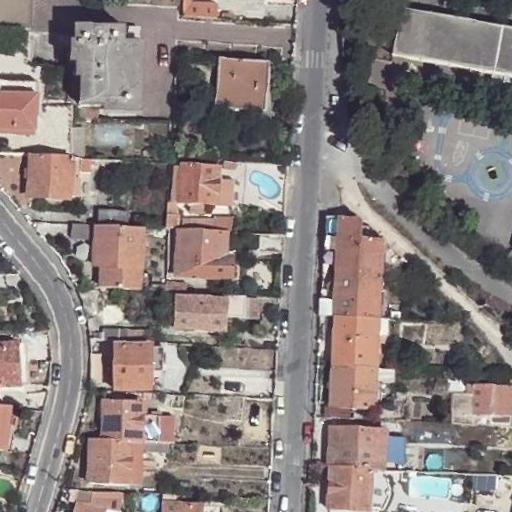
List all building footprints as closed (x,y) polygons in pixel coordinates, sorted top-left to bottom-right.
[(29,0),(0,0),(0,25),(28,27),(29,0)] [(191,15),(191,0),(182,0),(182,14),(191,15)] [(191,0),(191,15),(217,17),(218,7),(218,2),(205,0),(191,0)] [(490,74),(511,77),(511,28),(400,7),(396,27),(385,25),(382,45),(392,47),(391,55),(490,74)] [(0,40),(27,44),(28,27),(0,25),(0,40)] [(81,105),(128,107),(129,89),(137,89),(139,42),(137,42),(124,42),(125,26),(76,25),(76,40),(83,40),(83,60),(81,105)] [(138,27),(125,26),(124,42),(137,42),(138,27)] [(72,59),(83,60),(83,40),(76,40),(73,40),(72,59)] [(268,62),(218,58),(213,107),(231,108),(264,111),(268,64),(268,62)] [(264,111),(231,108),(230,117),(269,121),(269,88),(268,64),(264,111)] [(493,105),(511,108),(511,77),(490,74),(485,96),(495,98),(493,105)] [(0,93),(24,95),(25,82),(0,79),(0,93)] [(24,95),(39,97),(40,84),(25,82),(24,95)] [(129,89),(128,107),(136,107),(137,89),(129,89)] [(0,129),(23,132),(24,95),(0,93),(0,129)] [(24,95),(23,132),(35,132),(39,97),(24,95)] [(72,132),(71,158),(85,160),(85,133),(72,132)] [(71,158),(31,155),(29,196),(69,199),(71,167),(71,158)] [(121,170),(122,161),(90,160),(85,160),(71,158),(71,167),(90,168),(121,170)] [(218,166),(182,163),(179,204),(215,207),(215,205),(232,206),(234,181),(217,180),(218,166)] [(71,167),(69,199),(87,201),(90,168),(71,167)] [(166,214),(173,215),(175,205),(168,204),(166,214)] [(97,227),(127,228),(128,213),(98,211),(97,227)] [(164,231),(168,232),(169,231),(172,230),(173,215),(166,214),(164,231)] [(336,299),(335,317),(377,319),(382,238),(364,237),(359,237),(360,226),(360,219),(359,218),(325,216),(324,235),(339,236),(336,299)] [(193,221),(192,231),(202,232),(203,222),(193,221)] [(96,242),(97,227),(72,225),(70,240),(96,242)] [(139,270),(142,230),(127,228),(97,227),(96,242),(94,266),(101,267),(109,267),(139,270)] [(192,231),(179,231),(176,276),(231,280),(233,257),(225,257),(226,234),(202,232),(192,231)] [(283,254),(284,237),(260,236),(259,252),(283,254)] [(128,291),(138,291),(138,287),(139,270),(109,267),(101,267),(99,288),(108,289),(128,291)] [(4,274),(0,274),(0,294),(10,293),(4,274)] [(166,292),(187,293),(187,284),(166,282),(166,288),(166,292)] [(87,288),(75,287),(83,309),(92,306),(91,301),(87,288)] [(126,304),(128,291),(108,289),(99,288),(87,288),(91,301),(126,304)] [(258,298),(228,296),(228,300),(176,297),(174,327),(227,331),(227,317),(257,319),(258,298)] [(321,298),(320,315),(335,317),(336,299),(321,298)] [(87,320),(90,331),(99,328),(96,317),(87,320)] [(335,317),(332,367),(375,369),(376,335),(377,319),(335,317)] [(377,319),(376,335),(384,336),(386,320),(377,319)] [(105,340),(156,344),(156,333),(106,330),(105,335),(105,340)] [(0,388),(21,386),(19,341),(0,341),(0,388)] [(19,341),(21,386),(29,386),(26,341),(19,341)] [(151,380),(151,348),(151,346),(114,346),(114,388),(150,390),(151,380)] [(163,348),(151,348),(151,380),(163,380),(163,348)] [(99,357),(91,356),(89,381),(89,390),(97,390),(99,357)] [(332,367),(330,406),(350,407),(375,409),(375,399),(377,382),(377,370),(375,369),(332,367)] [(394,370),(377,370),(377,382),(382,382),(389,382),(393,383),(394,370)] [(471,423),(472,425),(495,426),(509,427),(511,427),(511,387),(473,385),(473,394),(471,423)] [(449,422),(471,423),(473,394),(451,392),(450,399),(449,422)] [(131,442),(140,443),(170,445),(171,418),(142,417),(142,403),(103,400),(101,441),(131,442)] [(10,408),(0,406),(0,450),(4,451),(7,425),(10,408)] [(325,406),(324,417),(331,418),(349,419),(350,407),(330,406),(325,406)] [(331,418),(330,427),(353,428),(354,419),(349,419),(331,418)] [(7,425),(4,451),(11,452),(14,426),(7,425)] [(330,427),(328,466),(331,467),(371,469),(383,469),(384,448),(385,431),(353,428),(330,427)] [(128,486),(129,469),(131,442),(101,441),(90,440),(88,483),(128,486)] [(140,469),(140,443),(131,442),(129,469),(140,469)] [(384,448),(383,469),(403,470),(404,450),(384,448)] [(367,511),(371,469),(331,467),(328,511),(342,511),(367,511)] [(105,510),(112,511),(116,511),(118,505),(103,501),(101,508),(105,510)] [(104,511),(105,510),(101,508),(76,503),(73,511),(104,511)]
